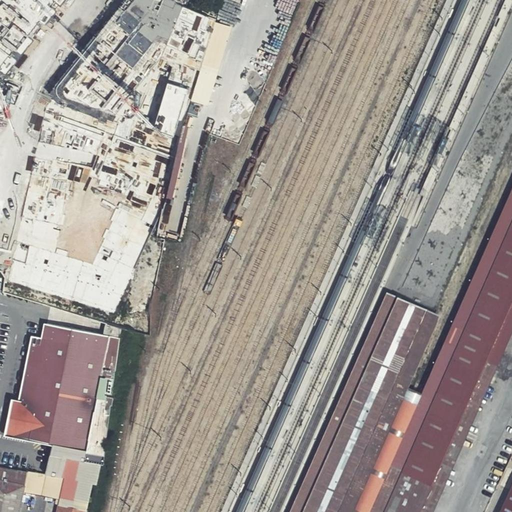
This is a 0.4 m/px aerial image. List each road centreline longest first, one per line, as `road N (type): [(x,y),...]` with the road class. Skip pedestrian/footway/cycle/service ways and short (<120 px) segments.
road 1 (unknown): [(255,0),(192,137),(172,213)]
road 2 (residential): [(91,0),(36,72),(0,197)]
